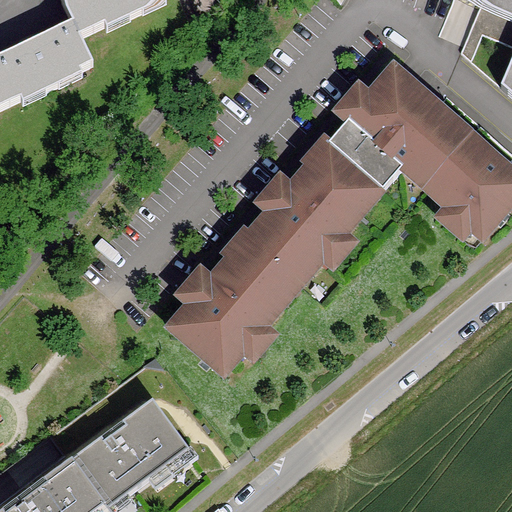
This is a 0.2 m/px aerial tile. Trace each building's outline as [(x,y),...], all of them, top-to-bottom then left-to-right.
[(61,0),(75,28),(81,42),(107,29),(110,34),(169,6),(166,1),(169,0),(61,0)] [(192,0),(208,13),(218,0),(192,0)] [(511,0),(462,0),(483,8),(511,20),(511,69),(502,91),(511,99),(511,0)] [(75,28),(42,43),(38,34),(26,40),(30,49),(0,63),(0,101),(5,112),(23,104),(24,107),(85,79),(83,75),(94,70),(81,42),(75,28)] [(396,74),(371,103),(360,94),(340,117),(350,126),(323,157),(380,206),(407,176),(452,123),(396,74)] [(407,176),(416,184),(428,196),(452,217),(444,226),(464,242),(472,233),(484,243),(511,210),(511,174),(452,123),(407,176)] [(355,249),(348,243),(380,206),(323,157),(293,193),(282,184),(261,208),(272,217),(246,246),(302,293),(327,266),(334,272),(355,249)] [(226,379),(245,357),(255,365),(275,341),(267,334),(302,293),(246,246),(213,285),(202,276),(181,300),(191,309),(171,333),(226,379)] [(76,464),(111,511),(136,511),(139,511),(132,502),(155,484),(159,489),(196,462),(157,410),(105,448),(103,444),(76,464)] [(111,511),(76,464),(45,487),(49,492),(21,511),(111,511)]
